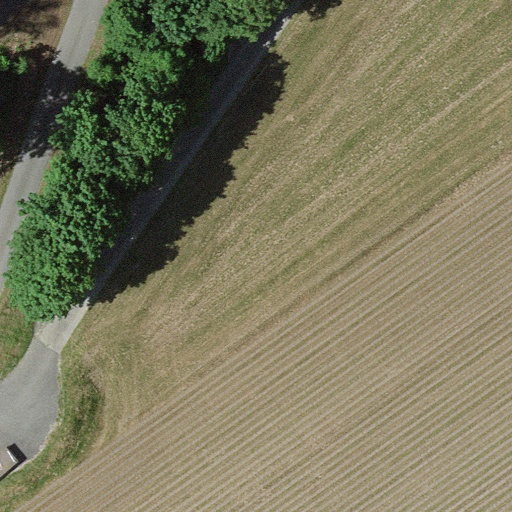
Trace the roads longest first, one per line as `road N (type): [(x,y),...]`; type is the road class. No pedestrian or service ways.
road 1 (track): [(0,416),(291,0)]
road 2 (unclassified): [(0,241),(81,0)]
